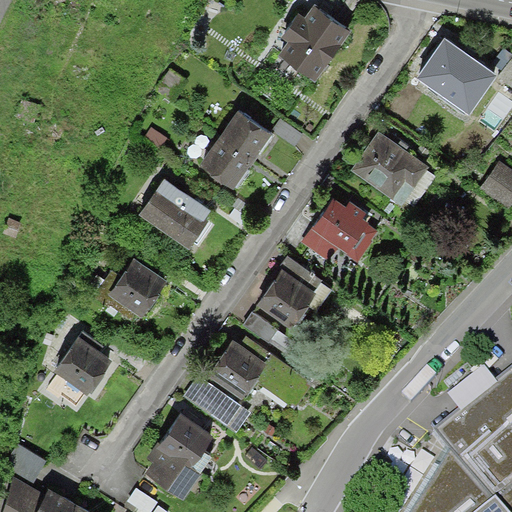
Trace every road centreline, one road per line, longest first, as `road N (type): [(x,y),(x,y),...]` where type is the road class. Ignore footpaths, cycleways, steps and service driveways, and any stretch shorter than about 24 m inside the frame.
road 1 (residential): [(123,442),(428,0)]
road 2 (residential): [(313,511),(354,441),(511,271)]
